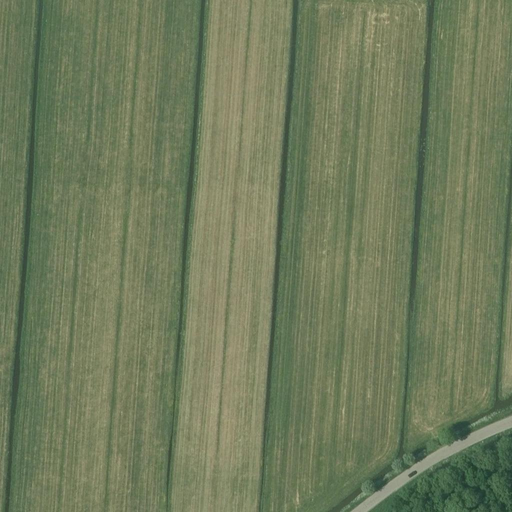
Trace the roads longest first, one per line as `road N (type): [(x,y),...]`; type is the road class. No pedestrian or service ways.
road 1 (track): [(309,0),(270,511)]
road 2 (unclassified): [(360,511),(452,446),(511,421)]
